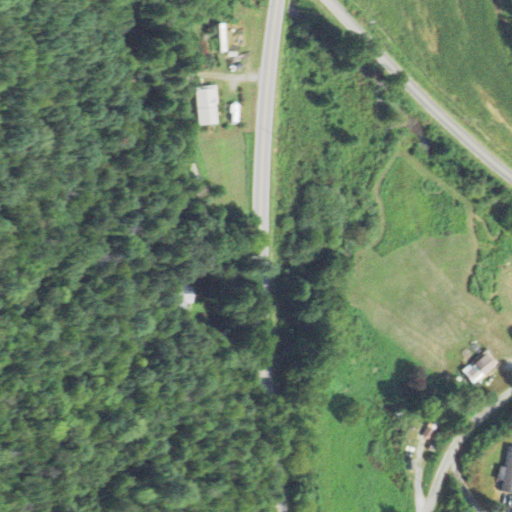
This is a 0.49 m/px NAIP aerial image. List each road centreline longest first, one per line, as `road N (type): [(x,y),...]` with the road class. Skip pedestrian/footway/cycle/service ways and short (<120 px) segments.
road 1 (primary): [(278,511),(258,251),(274,0)]
road 2 (residential): [(258,251),(228,250),(205,231),(194,171),(123,0)]
road 3 (residential): [(511,113),(402,13),(355,0)]
road 4 (residential): [(425,511),(457,436),(511,386)]
